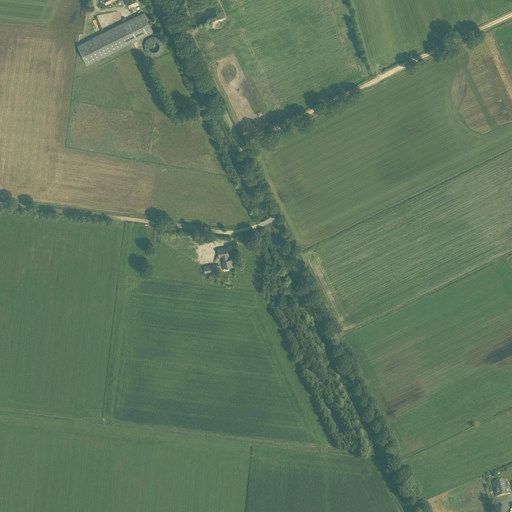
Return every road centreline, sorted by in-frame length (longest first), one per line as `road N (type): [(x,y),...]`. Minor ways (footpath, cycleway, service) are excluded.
road 1 (unclassified): [(422,511),(169,0)]
road 2 (track): [(240,146),(511,15)]
road 3 (track): [(0,205),(225,232),(275,217)]
